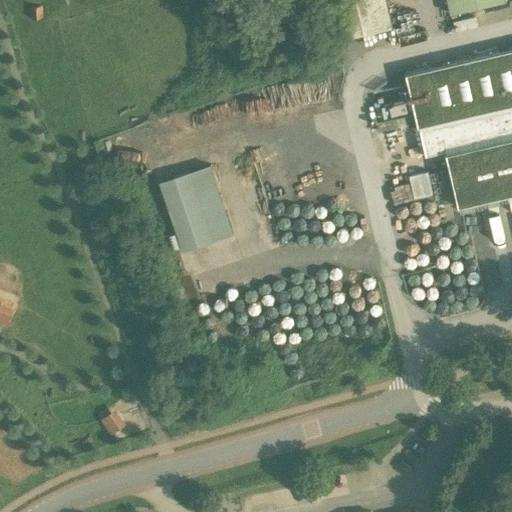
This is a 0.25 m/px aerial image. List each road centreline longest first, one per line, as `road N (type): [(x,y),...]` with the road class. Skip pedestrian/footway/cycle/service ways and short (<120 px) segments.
road 1 (residential): [(420,341),(391,272),(351,91),(356,75),(381,58),(511,29)]
road 2 (residential): [(42,511),(415,393)]
